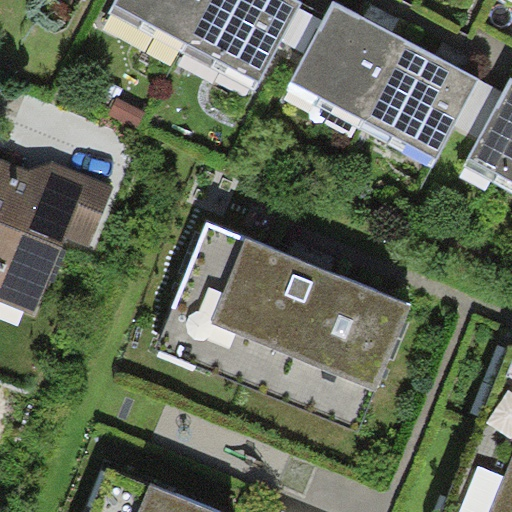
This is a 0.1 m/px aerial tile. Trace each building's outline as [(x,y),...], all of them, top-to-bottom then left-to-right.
[(119,0),(111,15),(261,93),(304,11),(283,0),(119,0)] [(511,0),(496,0),(511,8),(511,0)] [(479,93),(332,12),(287,93),(433,175),(479,93)] [(511,88),(511,89),(466,172),(511,196),(511,88)] [(0,304),(35,320),(69,242),(86,249),(113,188),(53,162),(30,167),(0,156),(0,304)] [(404,318),(208,239),(158,359),(355,439),(404,318)] [(511,511),(511,367),(452,511),(511,511)] [(200,511),(109,473),(92,511),(200,511)]
